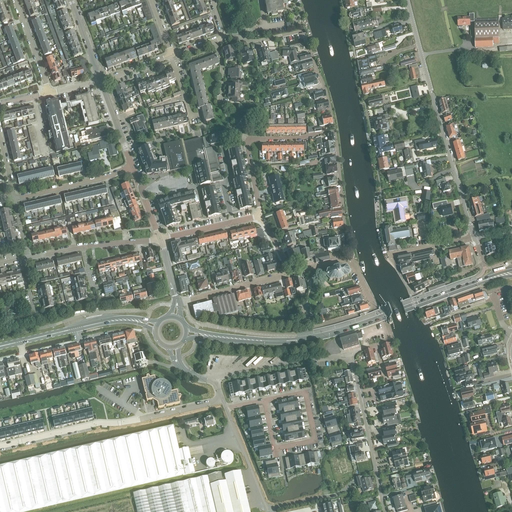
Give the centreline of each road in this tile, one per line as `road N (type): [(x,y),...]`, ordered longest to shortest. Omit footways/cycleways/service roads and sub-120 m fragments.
road 1 (tertiary): [(475,238),(407,0)]
road 2 (unclassified): [(0,446),(222,399)]
road 3 (secondary): [(256,340),(351,328),(474,284)]
road 4 (unclassified): [(384,511),(351,355)]
road 5 (residential): [(261,216),(249,139),(329,132)]
road 6 (unclassified): [(214,378),(351,355)]
road 7 (residential): [(265,400),(305,392),(314,440),(274,447)]
road 8 (residential): [(13,198),(132,166)]
